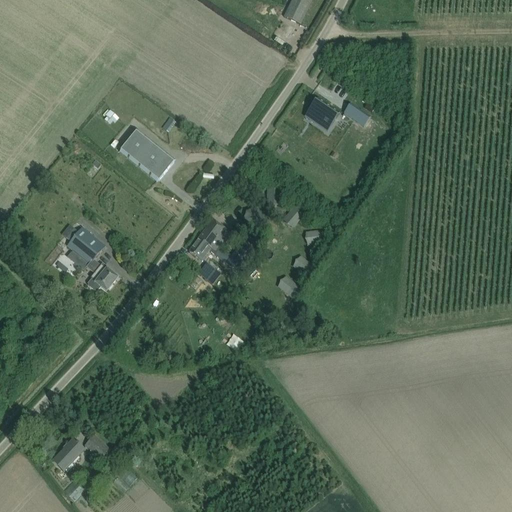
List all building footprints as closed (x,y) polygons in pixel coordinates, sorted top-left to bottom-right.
[(292,0),(284,17),(300,25),(312,0),(292,0)] [(281,56),(285,51),(274,43),(271,47),(281,56)] [(318,100),(309,113),(316,118),(313,122),(327,132),(339,114),(318,100)] [(361,108),(353,118),(373,132),(380,123),(361,108)] [(159,131),(164,137),(174,129),(169,124),(159,131)] [(121,151),(151,176),(159,182),(174,164),(136,133),(121,151)] [(89,159),(81,169),(88,174),(96,164),(89,159)] [(213,221),(199,239),(217,253),(220,248),(231,235),(213,221)] [(105,248),(82,229),(67,247),(90,266),(87,269),(94,275),(100,267),(94,261),(105,248)] [(199,239),(189,253),(201,262),(209,251),(242,276),(257,256),(241,244),(232,256),(220,248),(217,253),(199,239)] [(117,279),(114,277),(101,266),(90,279),(92,280),(88,285),(89,287),(94,292),(97,292),(101,287),(106,292),(117,279)] [(207,266),(200,276),(208,282),(215,272),(207,266)] [(112,452),(94,436),(85,447),(102,463),(112,452)] [(53,462),(64,473),(84,450),(73,440),(53,462)] [(120,462),(112,454),(104,463),(112,471),(120,462)] [(112,488),(120,499),(133,489),(125,478),(112,488)] [(86,493),(74,482),(63,493),(75,504),(86,493)]
